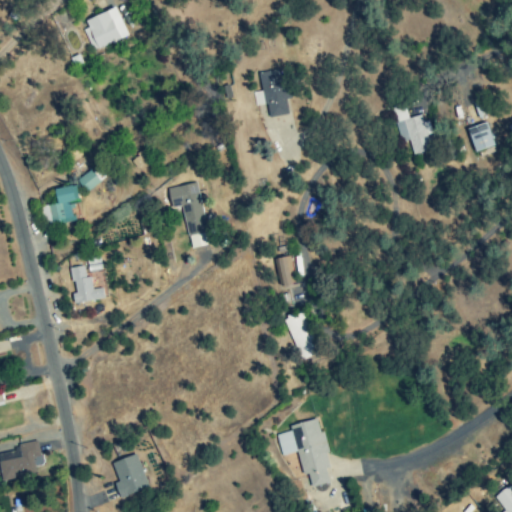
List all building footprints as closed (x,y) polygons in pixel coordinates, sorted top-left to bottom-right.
[(80,23),(92,51),(127,36),(115,8),(80,23)] [(260,93),(252,94),(254,107),(265,105),(267,118),(287,115),(285,100),(289,99),(287,88),(282,89),(279,71),(257,74),(260,93)] [(429,151),(426,136),(430,135),(427,121),(421,123),(419,116),(407,119),(403,105),(389,108),(398,144),(407,142),(411,156),(429,151)] [(492,148),(486,124),(466,129),(472,153),(492,148)] [(206,233),(195,183),(166,189),(170,210),(180,207),(186,237),(206,233)] [(53,190),(56,204),(39,207),(42,228),(73,223),(71,209),(72,209),(71,202),(77,201),(75,186),(53,190)] [(273,260),(276,288),(288,286),(285,258),(273,260)] [(103,300),(102,289),(91,290),(90,277),(83,278),(82,267),(69,268),(72,294),(71,294),(72,304),(103,300)] [(302,312),(283,317),(296,361),(314,356),(302,312)] [(279,457),(295,453),(300,476),(306,475),(309,488),(328,484),(325,469),(329,468),(318,420),(287,427),(289,432),(275,435),(279,457)] [(0,480),(0,481),(35,477),(32,458),(38,457),(36,445),(0,450),(0,480)] [(150,486),(137,453),(112,463),(120,480),(115,482),(122,498),(150,486)] [(511,511),(511,486),(511,485),(495,497),(506,510),(503,511),(511,511)]
